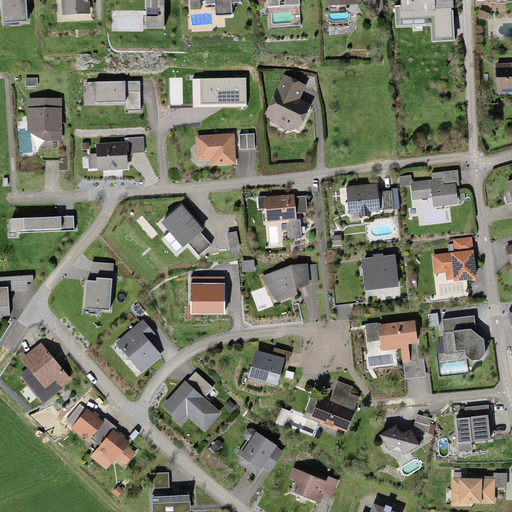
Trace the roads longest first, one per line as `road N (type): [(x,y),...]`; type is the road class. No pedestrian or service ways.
road 1 (residential): [(241,511),(160,446),(33,304),(102,223),(106,194)]
road 2 (residential): [(474,161),(106,194)]
road 3 (residential): [(511,414),(474,161)]
road 4 (residential): [(463,0),(474,161)]
